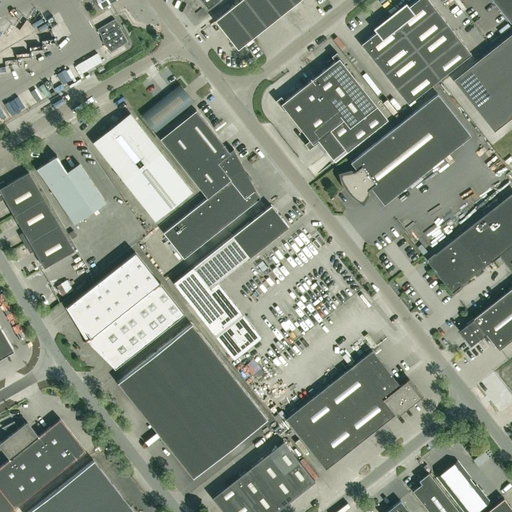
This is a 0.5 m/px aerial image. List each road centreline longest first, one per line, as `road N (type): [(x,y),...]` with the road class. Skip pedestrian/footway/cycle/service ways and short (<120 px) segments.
road 1 (unclassified): [(472,402),(233,99)]
road 2 (unclassified): [(0,147),(188,41)]
road 3 (unclassified): [(177,511),(58,363)]
road 4 (unclassified): [(334,511),(472,402)]
road 5 (unclassified): [(233,99),(358,0)]
road 6 (unknown): [(344,239),(254,310),(228,296)]
